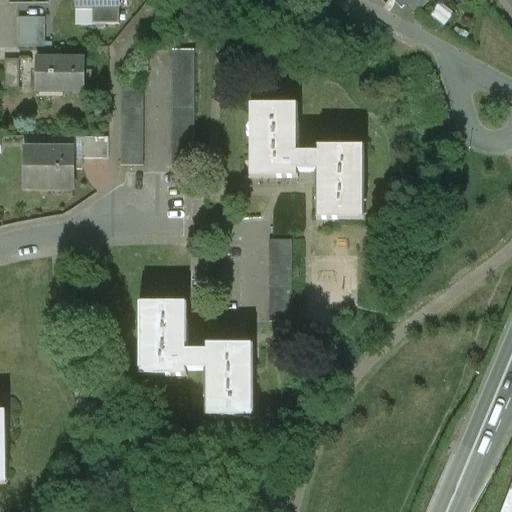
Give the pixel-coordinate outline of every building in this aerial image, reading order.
[(74,0),(75,12),(92,12),(119,12),(118,0),(74,0)] [(391,0),(400,10),(403,7),(409,0),(391,0)] [(426,1),(424,0),(409,0),(403,7),(414,18),(429,4),(427,1),(426,1)] [(448,25),(455,15),(442,6),(435,17),(448,25)] [(92,12),(75,12),(75,27),(92,27),(92,12)] [(119,12),(92,12),(92,27),(94,27),(95,28),(95,29),(96,30),(98,31),(100,31),(101,31),(103,30),(104,28),(105,27),(119,27),(119,12)] [(44,20),(18,20),(18,49),(44,49),(44,20)] [(195,51),(172,51),(172,166),(194,167),(195,51)] [(18,62),(4,62),(4,91),(18,91),(18,62)] [(84,63),(36,63),(36,94),(84,95),(84,63)] [(145,86),(122,86),(122,167),(145,167),(145,86)] [(297,108),(249,108),(249,180),(297,180),(298,175),(297,155),(297,108)] [(363,149),(315,149),(315,155),(315,175),(315,222),(363,222),(363,149)] [(75,153),(25,152),(24,190),(40,191),(40,187),(71,188),(71,191),(74,191),(75,153)] [(315,155),(297,155),(298,175),(315,175),(315,155)] [(291,242),(268,242),(269,323),(291,323),(291,242)] [(186,306),(138,307),(138,379),(186,379),(186,374),(186,354),(186,306)] [(252,348),(204,348),(204,354),(204,374),(205,420),(253,420),(252,348)] [(204,354),(186,354),(186,374),(204,374),(204,354)] [(501,511),(511,511),(511,504),(505,502),(501,511)]
